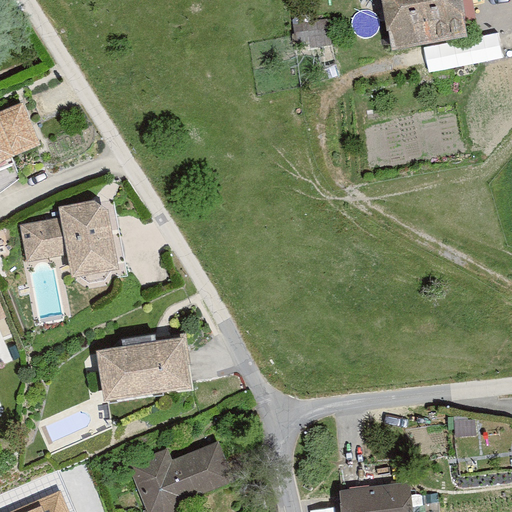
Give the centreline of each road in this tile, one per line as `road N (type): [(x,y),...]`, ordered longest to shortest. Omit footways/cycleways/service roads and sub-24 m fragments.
road 1 (residential): [(25,0),(223,320),(273,416)]
road 2 (track): [(511,31),(366,69),(335,88),(321,109),(348,186),(511,286)]
road 3 (unclassified): [(511,385),(273,416)]
